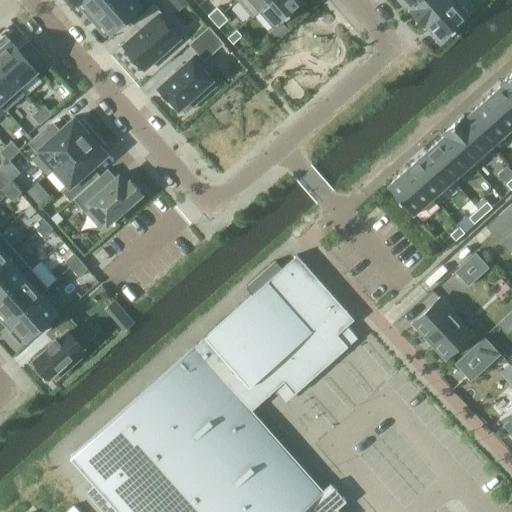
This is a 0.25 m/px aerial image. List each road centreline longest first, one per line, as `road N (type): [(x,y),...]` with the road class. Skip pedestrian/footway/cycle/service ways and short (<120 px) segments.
road 1 (residential): [(29,0),(196,196),(223,197),(283,147)]
road 2 (residential): [(283,147),(387,52),(386,37),(354,0)]
